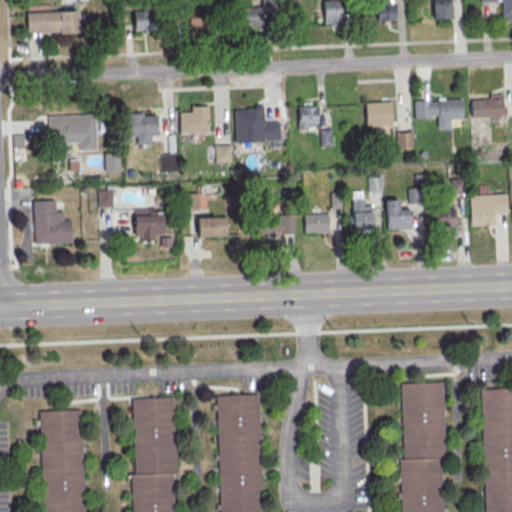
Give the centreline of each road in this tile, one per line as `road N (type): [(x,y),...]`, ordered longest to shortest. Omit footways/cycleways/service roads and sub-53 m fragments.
road 1 (secondary): [(0,307),(511,287)]
road 2 (residential): [(0,77),(511,57)]
